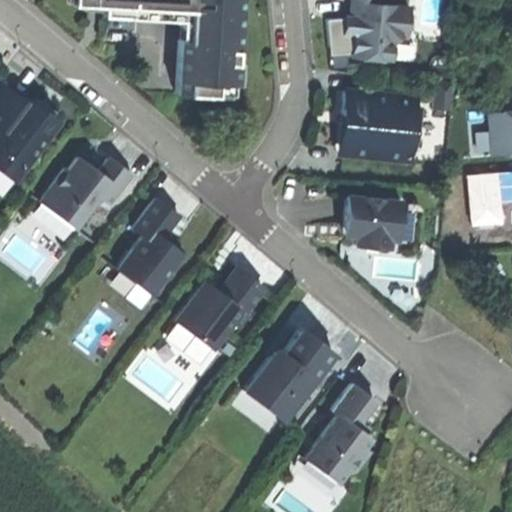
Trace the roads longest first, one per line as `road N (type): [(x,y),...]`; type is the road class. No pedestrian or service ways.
road 1 (residential): [(0,2),(233,201)]
road 2 (residential): [(233,201),(411,360)]
road 3 (residential): [(233,201),(292,113),(289,0)]
road 4 (residential): [(411,360),(410,409),(479,463),(511,416)]
